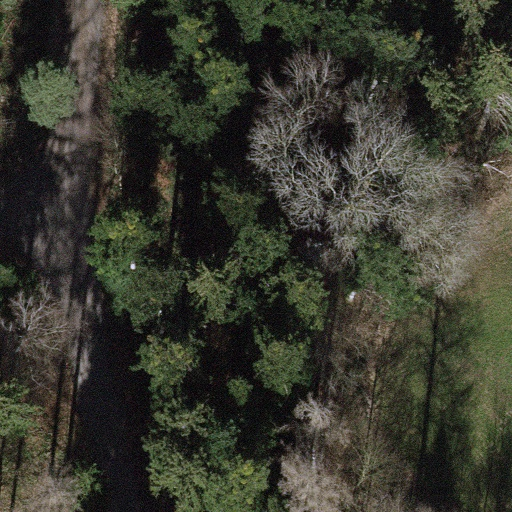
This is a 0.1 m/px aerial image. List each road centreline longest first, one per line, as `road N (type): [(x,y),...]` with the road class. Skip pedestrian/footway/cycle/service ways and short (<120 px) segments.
road 1 (track): [(125,511),(83,315),(27,222)]
road 2 (track): [(27,222),(69,164),(92,0)]
